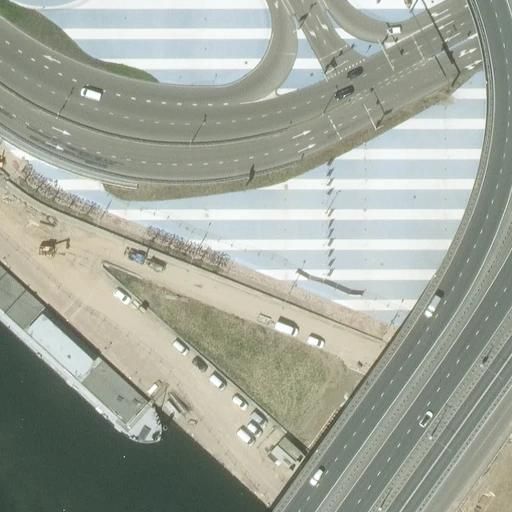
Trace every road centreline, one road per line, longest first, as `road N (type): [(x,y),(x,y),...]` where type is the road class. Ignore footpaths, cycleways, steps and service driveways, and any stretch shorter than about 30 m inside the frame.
road 1 (residential): [(511,415),(0,212)]
road 2 (primary): [(511,134),(484,237),(462,279),(298,511)]
road 3 (residential): [(0,219),(325,511)]
road 4 (primary): [(0,105),(88,153),(163,164),(246,157),(363,110)]
road 5 (primary): [(345,511),(511,271)]
road 6 (primary): [(217,125),(111,117),(57,98),(0,62)]
road 7 (primary): [(363,110),(511,41)]
road 8 (primary): [(275,0),(282,36),(271,74),(254,101),(217,125)]
road 9 (primary): [(350,82),(294,111),(217,125)]
road 10 (primary): [(441,32),(379,32),(346,17),(332,0)]
